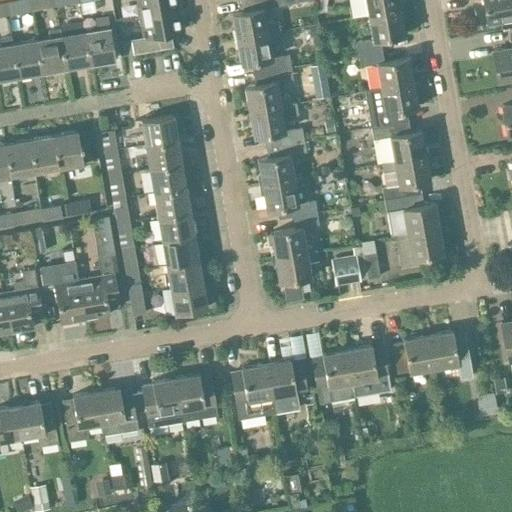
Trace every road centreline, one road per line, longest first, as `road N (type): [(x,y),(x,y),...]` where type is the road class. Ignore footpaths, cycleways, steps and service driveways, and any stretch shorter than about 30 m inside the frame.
road 1 (residential): [(480,288),(427,0)]
road 2 (residential): [(0,368),(255,324)]
road 3 (residential): [(255,324),(212,84)]
road 4 (residential): [(255,324),(480,288)]
road 5 (unclassified): [(0,119),(212,84)]
